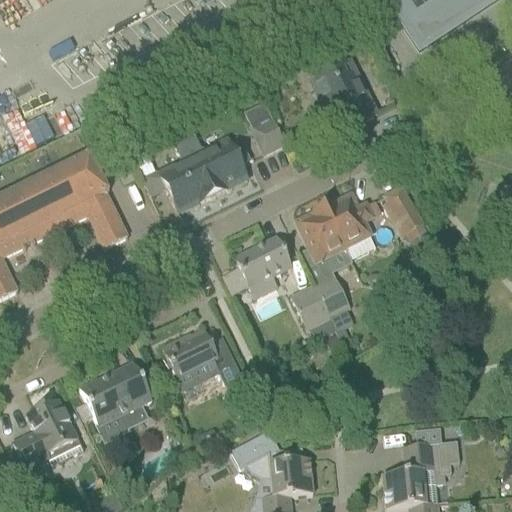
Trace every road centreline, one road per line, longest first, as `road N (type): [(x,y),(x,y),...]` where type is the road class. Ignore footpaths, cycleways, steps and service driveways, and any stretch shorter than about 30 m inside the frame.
road 1 (residential): [(174,254),(391,144),(511,69)]
road 2 (residential): [(174,254),(198,303),(0,400)]
road 3 (residential): [(0,339),(174,254)]
